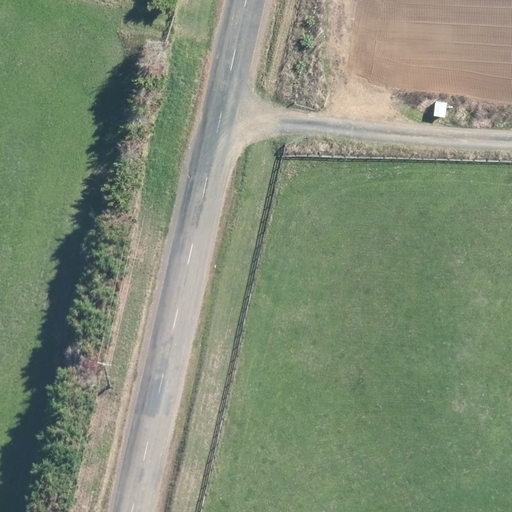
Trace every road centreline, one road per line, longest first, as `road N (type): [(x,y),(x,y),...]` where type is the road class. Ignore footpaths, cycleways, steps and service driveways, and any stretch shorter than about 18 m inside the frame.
road 1 (unclassified): [(118,511),(240,0)]
road 2 (track): [(207,137),(511,150)]
